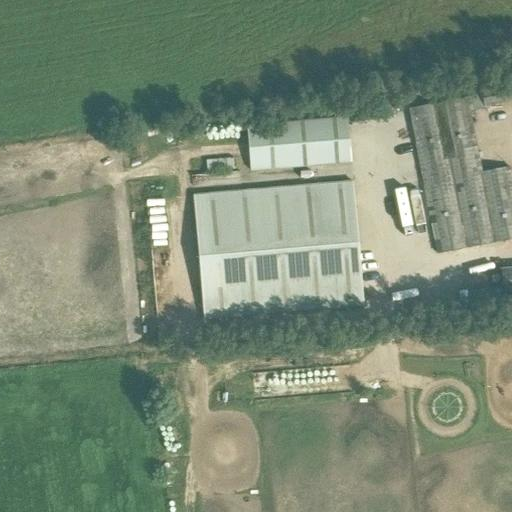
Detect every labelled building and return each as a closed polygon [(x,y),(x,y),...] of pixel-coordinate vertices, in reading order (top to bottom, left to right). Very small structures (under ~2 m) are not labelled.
[(511,81),(471,89),(475,110),(511,102),(511,81)] [(467,98),(409,110),(437,253),(511,238),(511,180),(510,168),(482,173),(467,98)] [(348,123),(366,122),(365,109),(352,111),(352,118),(348,118),(348,123)] [(348,118),(248,127),(251,171),(352,162),(348,118)] [(353,182),(194,196),(204,319),(364,306),(353,182)] [(511,269),(501,271),(504,311),(511,310),(511,269)] [(342,378),(341,353),(318,354),(319,378),(342,378)]
